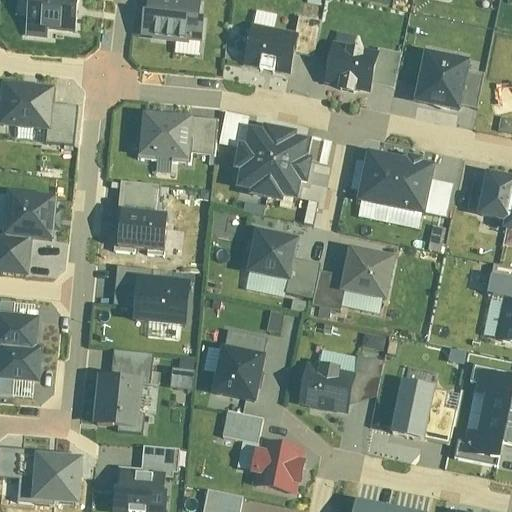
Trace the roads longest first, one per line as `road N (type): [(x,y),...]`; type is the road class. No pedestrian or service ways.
road 1 (residential): [(105,86),(90,151),(67,420),(0,423)]
road 2 (residential): [(249,104),(511,158)]
road 3 (residential): [(511,503),(356,473),(334,490),(330,511)]
road 4 (residential): [(249,104),(105,86)]
